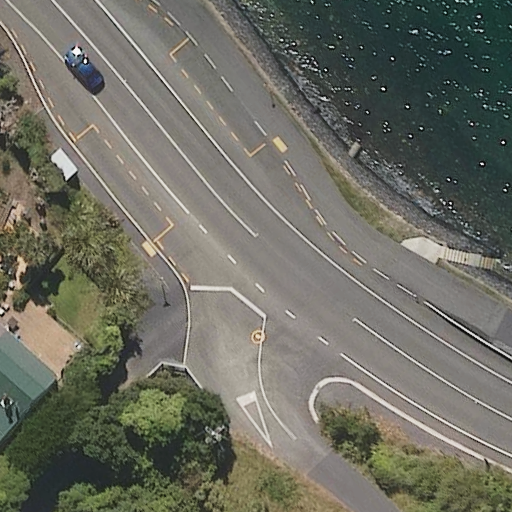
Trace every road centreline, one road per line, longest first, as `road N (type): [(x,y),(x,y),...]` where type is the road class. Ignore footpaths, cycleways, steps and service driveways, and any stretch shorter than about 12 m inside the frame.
road 1 (secondary): [(287,260),(208,187),(52,0)]
road 2 (residential): [(287,260),(264,313),(258,385),(370,511)]
road 3 (secondary): [(511,415),(409,357),(287,260)]
